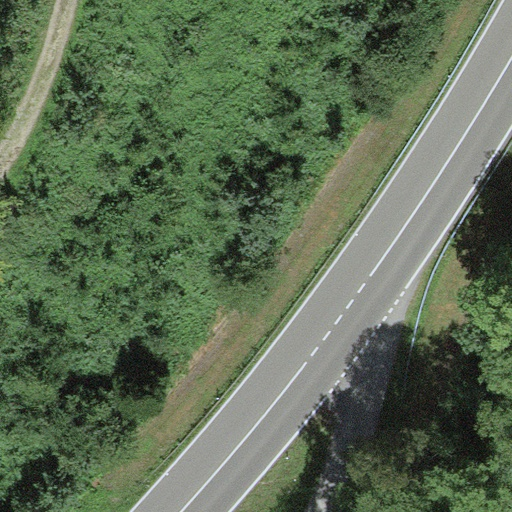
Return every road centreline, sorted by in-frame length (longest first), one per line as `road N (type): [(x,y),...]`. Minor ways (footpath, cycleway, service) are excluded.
road 1 (primary): [(511,44),(371,273),(174,511)]
road 2 (track): [(305,511),(333,457),(371,273)]
road 3 (track): [(0,131),(65,21),(68,0)]
